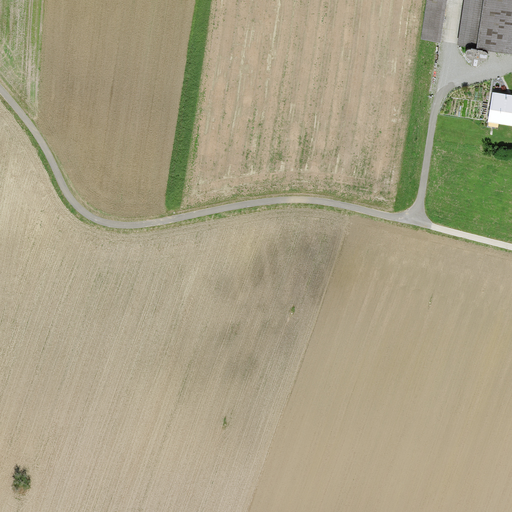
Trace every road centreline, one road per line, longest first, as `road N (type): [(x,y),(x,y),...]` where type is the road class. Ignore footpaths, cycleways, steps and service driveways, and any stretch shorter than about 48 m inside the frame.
road 1 (track): [(511,246),(388,213),(283,199),(138,225),(96,220),(69,198),(33,129),(0,89)]
road 2 (track): [(449,0),(414,220)]
